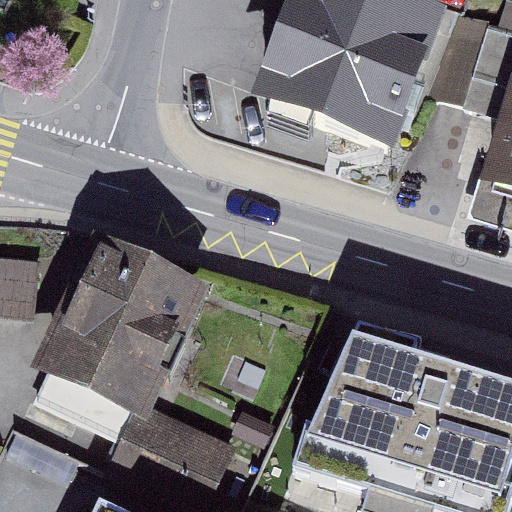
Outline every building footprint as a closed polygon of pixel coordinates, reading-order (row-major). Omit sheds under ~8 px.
[(431,29),(344,0),(308,0),(271,110),(389,151),(431,29)] [(438,107),(503,128),(483,191),(511,200),(511,42),(463,27),(438,107)] [(186,299),(112,263),(41,408),(115,444),(186,299)] [(53,285),(0,281),(0,330),(50,334),(53,285)] [(506,511),(511,500),(511,393),(351,338),(292,475),(403,511),(506,511)] [(111,478),(179,511),(206,511),(233,458),(142,414),(111,478)]
